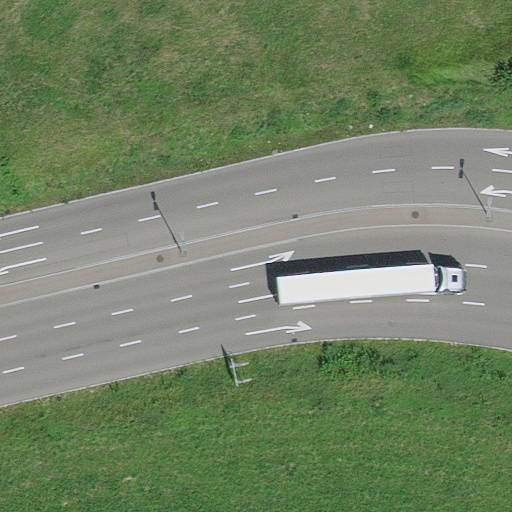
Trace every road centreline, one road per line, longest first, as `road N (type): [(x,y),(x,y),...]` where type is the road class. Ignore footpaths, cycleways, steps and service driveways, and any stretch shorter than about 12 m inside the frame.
road 1 (unclassified): [(511,169),(428,163),(167,210),(0,252)]
road 2 (unclassified): [(0,354),(245,294),(475,279),(511,285)]
